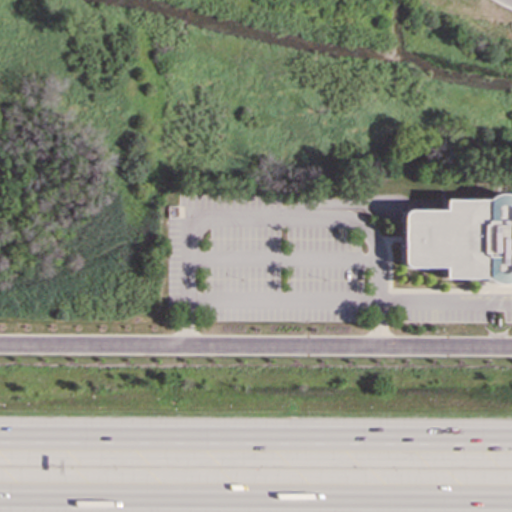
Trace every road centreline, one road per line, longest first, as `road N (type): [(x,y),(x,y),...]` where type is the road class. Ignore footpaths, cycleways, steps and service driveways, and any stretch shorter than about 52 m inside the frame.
road 1 (motorway): [(0,497),(511,499)]
road 2 (motorway): [(511,439),(0,438)]
road 3 (residential): [(511,346),(0,345)]
